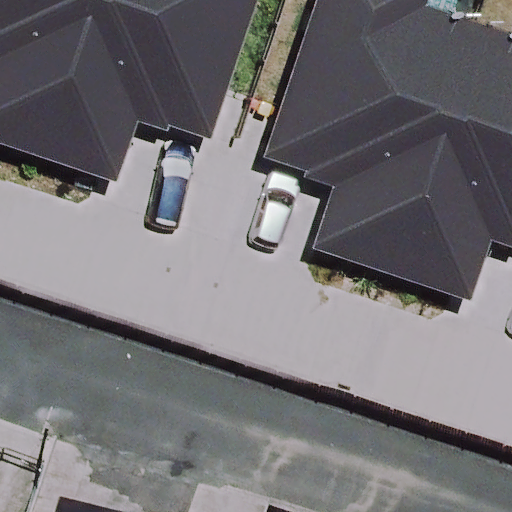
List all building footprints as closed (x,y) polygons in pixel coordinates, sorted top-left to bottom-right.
[(204,23),(187,0),(0,0),(0,173),(65,127),(97,172),(185,108),(151,62),(204,23)] [(362,56),(282,27),(230,167),(310,197),(362,56)] [(207,229),(34,175),(1,282),(174,336),(207,229)] [(482,277),(361,236),(322,351),(443,392),(482,277)] [(274,511),(275,509),(201,486),(192,511),(274,511)]
